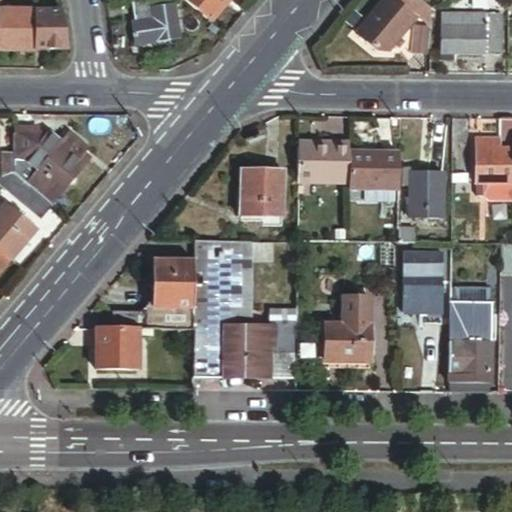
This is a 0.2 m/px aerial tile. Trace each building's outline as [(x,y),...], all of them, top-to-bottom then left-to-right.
[(176,6),(175,0),(152,0),(133,3),(137,24),(155,22),(153,9),(176,6)] [(206,17),(219,0),(185,0),(185,1),(206,17)] [(418,0),(385,0),(357,33),(376,50),(388,55),(417,20),(431,32),(431,10),(418,0)] [(482,0),(469,0),(470,9),(483,9),(482,0)] [(182,49),(176,6),(153,9),(155,22),(137,24),(133,25),(138,56),(182,49)] [(36,13),(0,12),(0,50),(35,51),(35,32),(36,13)] [(499,15),(442,15),(442,64),(454,64),(454,59),(499,59),(499,15)] [(428,32),(412,31),(411,55),(427,56),(428,32)] [(511,121),(499,121),(499,141),(502,141),(502,150),(511,150),(511,121)] [(50,206),(61,194),(37,174),(61,146),(47,134),(37,134),(13,134),(12,157),(12,175),(50,206)] [(70,136),(65,142),(76,152),(81,146),(70,136)] [(502,141),(499,141),(476,140),(476,150),(502,150),(502,141)] [(76,152),(65,142),(61,146),(37,174),(61,194),(88,162),(83,157),(76,152)] [(88,151),(81,146),(76,152),(83,157),(88,151)] [(349,146),(299,146),(299,186),(348,187),(349,155),(349,146)] [(511,150),(502,150),(476,150),(476,185),(482,185),(511,185),(511,150)] [(399,156),(349,155),(348,187),(348,194),(372,194),(372,206),(396,206),(396,195),(399,195),(399,156)] [(12,175),(12,157),(3,157),(3,178),(12,175)] [(283,173),(242,172),(241,218),(281,219),(283,173)] [(0,185),(42,220),(52,208),(50,206),(12,175),(3,178),(0,179),(0,185)] [(411,175),(410,175),(410,189),(410,219),(443,220),(443,176),(411,175)] [(511,185),(482,185),(482,197),(488,203),(511,203),(511,185)] [(0,210),(0,253),(11,262),(35,233),(3,206),(0,210)] [(472,227),(452,227),(451,243),(472,244),(472,227)] [(399,230),(399,245),(414,246),(415,230),(399,230)] [(351,232),(351,245),(364,245),(363,232),(351,232)] [(336,235),(335,245),(346,245),(347,236),(336,235)] [(251,244),(194,243),(193,263),(192,322),(202,322),(251,323),(251,244)] [(511,246),(501,246),(500,277),(511,276),(511,246)] [(0,274),(11,262),(0,253),(0,274)] [(440,328),(440,257),(403,257),(403,315),(425,315),(424,327),(440,328)] [(192,322),(193,263),(153,264),(153,289),(149,289),(149,308),(139,317),(147,317),(146,333),(155,333),(192,333),(192,322)] [(344,302),(344,328),(369,328),(369,303),(344,302)] [(491,321),(491,307),(450,306),(449,344),(449,375),(470,376),(470,381),(481,381),(481,376),(490,376),(490,343),(491,321)] [(147,317),(139,317),(113,316),(113,332),(139,333),(146,333),(147,317)] [(296,382),(297,324),(287,324),(287,375),(269,375),(201,374),(202,322),(192,322),(192,333),(192,382),(296,382)] [(275,323),(251,323),(202,322),(201,374),(269,375),(269,345),(274,344),(275,323)] [(287,375),(287,324),(275,323),(274,344),(269,345),(269,375),(287,375)] [(344,328),(324,327),(324,365),(368,365),(369,328),(344,328)] [(113,332),(99,332),(98,372),(138,372),(139,340),(139,333),(113,332)]
